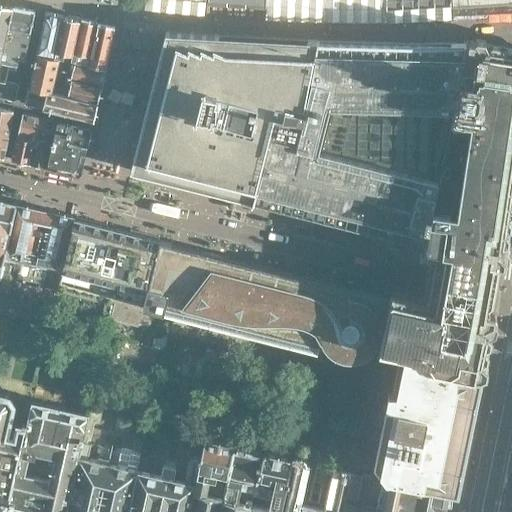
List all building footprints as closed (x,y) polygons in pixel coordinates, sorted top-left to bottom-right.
[(266,0),(265,7),(323,9),(323,0),(266,0)] [(324,0),(324,11),(382,12),(382,0),(324,0)] [(384,0),(385,12),(451,8),(448,0),(384,0)] [(0,61),(12,6),(0,3),(0,61)] [(23,64),(35,10),(12,5),(12,6),(0,61),(0,96),(15,100),(23,64)] [(53,55),(62,15),(45,11),(36,52),(53,55)] [(70,59),(79,18),(62,15),(53,55),(59,56),(70,59)] [(88,63),(97,22),(79,18),(70,59),(88,63)] [(105,67),(114,25),(97,22),(88,63),(105,67)] [(252,201),(274,112),(303,117),(313,61),(315,62),(319,40),(165,32),(130,170),(252,201)] [(496,293),(501,263),(504,263),(507,261),(508,257),(510,255),(511,247),(509,244),(511,225),(511,42),(488,40),(486,35),(478,34),(467,39),(467,42),(427,243),(426,250),(436,252),(430,280),(427,298),(393,290),(390,298),(380,342),(379,347),(397,351),(390,385),(398,386),(438,395),(453,417),(439,486),(461,490),(485,374),(488,371),(489,364),(488,362),(494,329),(497,328),(499,319),(497,317),(498,312),(496,310),(493,309),(496,293)] [(252,201),(427,243),(467,42),(467,39),(419,42),(319,40),(315,62),(313,61),(303,117),(274,112),(252,201)] [(51,91),(59,56),(53,55),(36,52),(28,86),(51,91)] [(97,101),(101,85),(66,77),(70,59),(59,56),(51,91),(97,101)] [(101,85),(105,67),(88,63),(70,59),(66,77),(101,85)] [(97,101),(51,91),(28,86),(25,102),(67,112),(66,115),(92,122),(93,118),(97,101)] [(0,155),(3,156),(12,109),(0,106),(0,155)] [(83,166),(87,146),(69,141),(73,124),(23,112),(18,135),(35,139),(36,132),(54,136),(48,167),(72,172),(79,173),(83,166)] [(87,146),(91,128),(73,124),(69,141),(87,146)] [(48,167),(54,136),(36,132),(35,139),(30,163),(48,167)] [(30,163),(35,139),(18,135),(13,159),(30,163)] [(0,272),(4,256),(15,204),(0,201),(0,272)] [(61,269),(73,218),(73,217),(15,204),(4,256),(61,269)] [(142,305),(159,240),(73,218),(61,269),(55,297),(113,310),(115,302),(142,309),(142,305)] [(379,342),(380,342),(390,298),(159,240),(142,305),(320,350),(323,337),(323,340),(324,342),(326,346),(328,348),(330,350),(332,352),(334,354),(336,355),(338,357),(340,358),(343,359),(345,359),(348,360),(350,360),(353,360),(356,360),(360,359),(363,357),(367,356),(370,353),(372,352),(375,349),(376,346),(377,345),(378,343),(379,342)] [(0,293),(6,294),(9,279),(0,276),(0,293)] [(140,322),(143,309),(142,309),(115,302),(113,310),(111,319),(136,325),(140,322)] [(149,325),(152,311),(143,309),(140,322),(149,325)] [(371,472),(439,486),(453,417),(438,395),(398,386),(390,385),(371,472)] [(0,509),(5,511),(25,426),(8,422),(13,403),(7,395),(8,394),(0,392),(0,509)] [(9,511),(65,511),(82,442),(91,402),(85,400),(82,412),(31,401),(25,426),(5,511),(9,511)] [(188,511),(205,440),(206,434),(196,431),(190,455),(189,455),(185,471),(186,472),(184,481),(172,479),(175,467),(154,463),(151,474),(137,471),(127,511),(188,511)] [(254,492),(263,452),(267,433),(261,432),(257,451),(234,446),(218,511),(249,511),(251,504),(254,492)] [(218,511),(234,446),(205,440),(188,511),(218,511)] [(127,511),(137,471),(107,464),(109,458),(97,455),(96,462),(87,459),(90,444),(82,442),(65,511),(127,511)] [(279,511),(291,462),(292,459),(263,452),(254,492),(271,496),(269,508),(251,504),(249,511),(279,511)] [(439,486),(371,472),(353,468),(351,476),(349,472),(344,470),(340,473),(321,469),(312,510),(293,506),(295,497),(297,498),(305,465),(301,465),(302,461),(295,460),(291,462),(279,511),(439,511),(442,501),(444,502),(447,499),(448,498),(452,499),(453,494),(457,495),(459,494),(460,493),(461,490),(439,486)]
